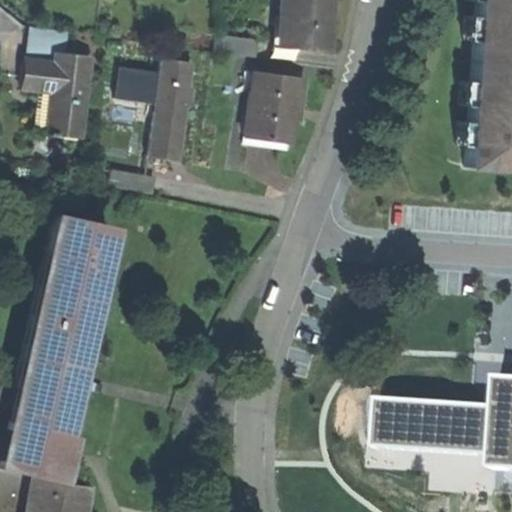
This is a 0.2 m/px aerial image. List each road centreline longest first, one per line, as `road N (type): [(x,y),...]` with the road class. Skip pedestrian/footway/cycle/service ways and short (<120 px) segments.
road 1 (residential): [(305,217),(250,417),(262,511)]
road 2 (residential): [(377,0),(305,217)]
road 3 (residential): [(305,217),(399,244),(511,253)]
